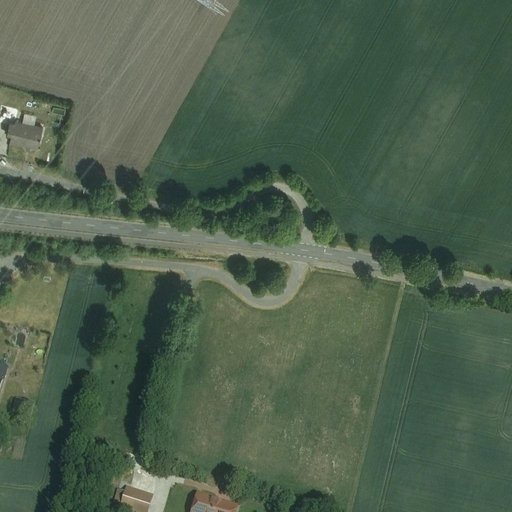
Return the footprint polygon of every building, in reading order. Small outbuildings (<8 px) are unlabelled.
[(22,113),(9,111),(7,121),(17,123),(19,123),(20,121),(22,113)] [(41,148),(43,141),(45,142),(48,127),(20,121),(19,123),(17,123),(14,135),(16,136),(15,143),(41,148)] [(0,397),(5,382),(9,369),(0,366),(0,397)] [(33,412),(35,403),(25,401),(23,410),(33,412)] [(148,511),(154,495),(128,486),(126,493),(118,490),(115,502),(122,504),(120,510),(124,511),(148,511)] [(198,494),(192,511),(237,511),(239,506),(198,494)]
